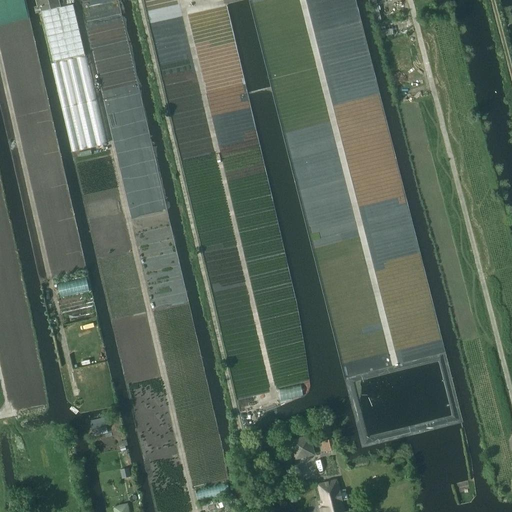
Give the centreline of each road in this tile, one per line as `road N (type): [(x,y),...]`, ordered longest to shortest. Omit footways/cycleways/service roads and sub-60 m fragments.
road 1 (track): [(193,511),(75,4)]
road 2 (track): [(182,0),(273,394)]
road 3 (track): [(301,0),(395,364)]
